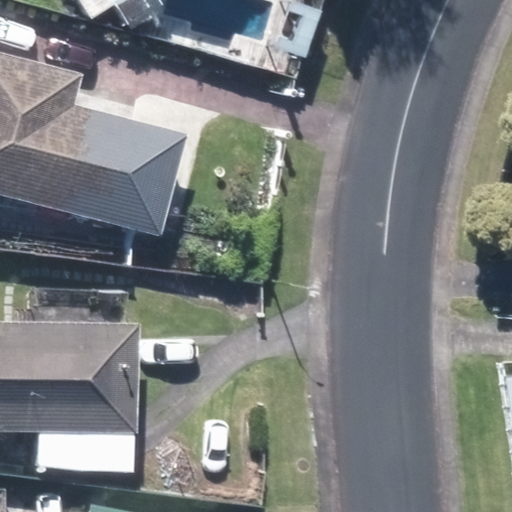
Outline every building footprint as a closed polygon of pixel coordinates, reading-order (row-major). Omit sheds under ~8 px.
[(94,0),(100,9),(114,0),(94,0)] [(71,100),(77,72),(0,53),(0,191),(155,230),(181,127),(71,100)] [(32,296),(31,318),(0,316),(0,423),(37,425),(35,461),(129,465),(135,322),(82,320),(83,298),(32,296)] [(511,378),(502,380),(511,443),(511,378)] [(164,511),(92,498),(88,511),(164,511)]
